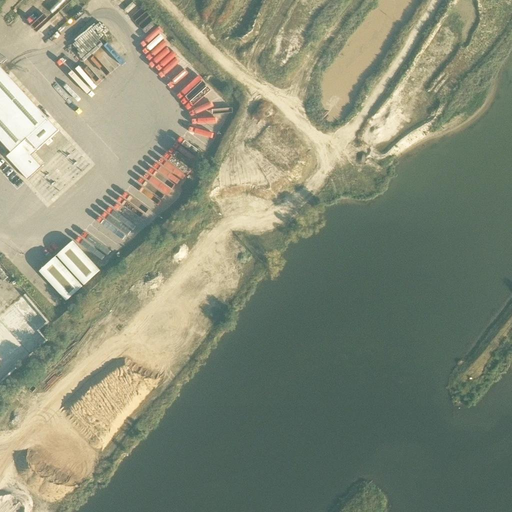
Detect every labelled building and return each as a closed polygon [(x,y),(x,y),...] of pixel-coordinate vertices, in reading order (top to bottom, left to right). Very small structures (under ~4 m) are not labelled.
[(96,32),(81,42),(80,40),(71,45),(79,56),(103,41),(96,32)] [(118,41),(79,71),(91,87),(131,57),(118,41)] [(176,57),(182,52),(177,46),(171,51),(167,47),(148,65),(161,80),(180,62),(176,57)] [(31,156),(59,131),(0,67),(0,141),(11,153),(6,157),(27,180),(41,167),(31,156)] [(123,93),(128,95),(133,79),(128,77),(123,93)] [(200,156),(204,150),(182,138),(178,144),(200,156)] [(105,215),(127,235),(131,230),(109,210),(105,215)] [(73,240),(56,255),(83,285),(100,270),(73,240)] [(82,287),(55,256),(39,271),(66,301),(82,287)]
